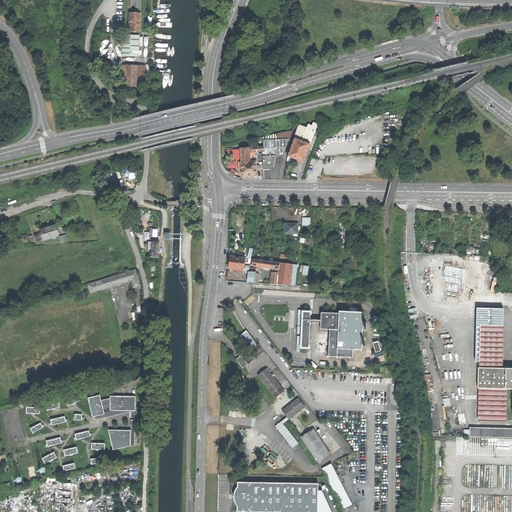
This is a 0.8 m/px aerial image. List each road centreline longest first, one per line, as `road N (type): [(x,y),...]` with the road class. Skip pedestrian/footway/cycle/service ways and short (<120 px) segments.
road 1 (tertiary): [(217,189),(486,192)]
road 2 (tertiary): [(252,97),(416,55),(489,97)]
road 3 (secondary): [(211,283),(198,511)]
road 4 (secondary): [(239,0),(212,80),(217,189)]
road 5 (secondary): [(252,97),(427,45)]
road 6 (secondary): [(410,41),(252,97)]
road 7 (track): [(136,196),(165,210),(158,319)]
road 8 (track): [(205,228),(185,241),(191,349)]
